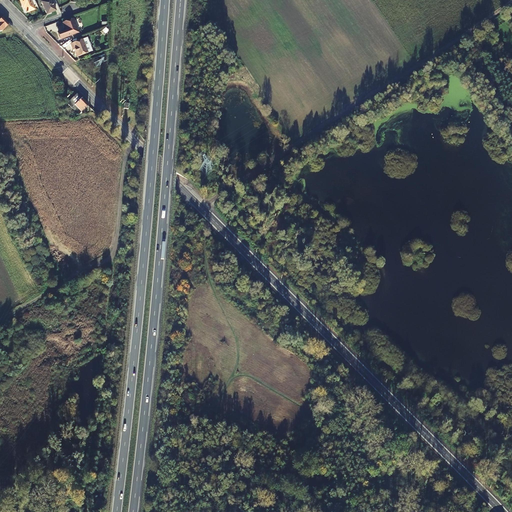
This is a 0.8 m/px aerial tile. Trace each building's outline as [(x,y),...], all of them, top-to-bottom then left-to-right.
[(34,9),(30,0),(19,0),(22,6),(23,5),(26,13),(29,11),(31,15),(32,16),(35,15),(35,13),(34,9)] [(56,10),(51,0),(43,0),(41,1),(46,14),(56,10)] [(0,31),(2,31),(7,25),(8,24),(1,17),(0,18),(0,31)] [(58,32),(60,39),(78,33),(73,19),(62,23),(64,27),(63,28),(62,31),(58,32)] [(83,39),(70,44),(73,50),(74,50),(77,57),(88,53),(83,39)] [(69,105),(71,107),(78,114),(87,105),(78,96),(76,94),(72,97),(66,102),(69,105)]
